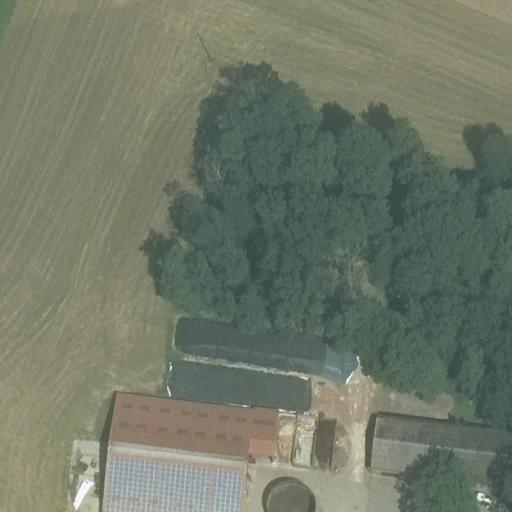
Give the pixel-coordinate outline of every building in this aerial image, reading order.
[(322,202),(318,240),(390,247),(394,209),(322,202)] [(177,407),(117,401),(113,446),(106,511),(243,511),(248,463),(295,468),(300,419),(177,407)] [(337,423),(300,419),(295,468),(332,472),(337,423)] [(511,439),(494,438),(379,427),(373,483),(511,495),(511,439)] [(314,503),(307,495),(297,490),(288,489),(279,492),(271,498),(267,507),(265,511),(316,511),(314,503)]
